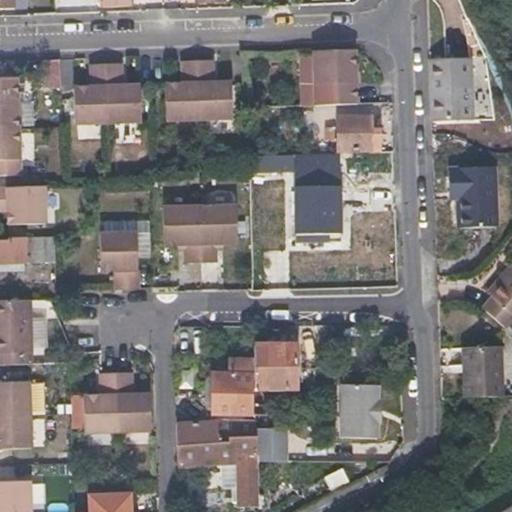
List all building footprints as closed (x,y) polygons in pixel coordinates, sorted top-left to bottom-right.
[(102,0),(102,9),(130,8),(130,0),(102,0)] [(348,86),(347,55),(306,55),(307,87),(314,87),(314,101),(342,100),(341,86),(348,86)] [(30,62),(3,62),(3,73),(30,74),(30,62)] [(198,122),(197,64),(181,65),(182,87),(164,88),(166,124),(198,122)] [(197,64),(198,122),(231,121),(230,85),(213,85),(212,64),(197,64)] [(475,64),(433,65),(436,128),(477,127),(475,64)] [(105,88),(104,67),(89,68),(89,89),(72,90),(73,127),(105,125),(105,88)] [(105,88),(105,125),(138,124),(138,88),(120,88),(120,67),(104,67),(105,88)] [(0,132),(17,132),(16,100),(15,85),(0,85),(0,132)] [(336,115),(337,133),(337,150),(381,148),(380,126),(370,126),(370,113),(336,115)] [(17,132),(0,132),(0,177),(19,177),(17,132)] [(294,187),(338,186),(337,153),(293,156),(294,169),(294,187)] [(250,172),(294,169),(293,156),(249,158),(250,172)] [(501,173),(452,175),(453,195),(461,195),(462,207),(463,235),(503,234),(501,173)] [(312,243),(326,242),(340,242),(338,186),(294,187),(295,234),(311,233),(312,243)] [(0,189),(0,205),(6,205),(6,213),(6,227),(43,226),(42,189),(0,189)] [(453,207),(462,207),(461,195),(453,195),(453,207)] [(236,207),(198,208),(198,245),(198,266),(219,266),(219,249),(219,244),(226,244),(236,244),(236,207)] [(177,267),(198,266),(198,245),(198,208),(161,209),(160,246),(170,245),(177,245),(177,250),(177,267)] [(118,290),(133,290),(133,269),(133,233),(96,233),(95,270),(110,269),(116,269),(118,290)] [(53,237),(26,238),(27,263),(55,261),(53,237)] [(0,239),(0,263),(27,263),(26,238),(0,239)] [(499,305),(489,316),(511,336),(511,277),(494,299),(499,305)] [(28,300),(0,300),(0,366),(29,365),(28,300)] [(272,415),(273,410),(273,404),(264,404),(264,391),(295,390),(295,347),(252,346),(253,374),(254,415),(272,415)] [(506,354),(466,356),(469,405),(509,403),(506,354)] [(254,415),(253,374),(212,374),(213,415),(254,415)] [(109,396),(108,375),(93,376),(93,396),(76,397),(77,432),(109,431),(109,396)] [(124,375),(108,375),(109,396),(109,431),(142,430),(141,395),(124,396),(124,375)] [(0,416),(30,415),(29,383),(0,383),(0,416)] [(380,424),(381,404),(377,404),(377,384),(341,383),(340,438),(376,439),(376,424),(380,424)] [(30,415),(0,416),(0,449),(31,448),(30,415)] [(223,437),(236,436),(235,421),(175,424),(175,446),(223,446),(223,437)] [(222,466),(222,461),(222,457),(233,457),(235,511),(257,511),(255,436),(236,436),(223,437),(223,446),(175,446),(176,466),(222,466)] [(0,511),(29,511),(28,482),(0,483),(0,511)]
